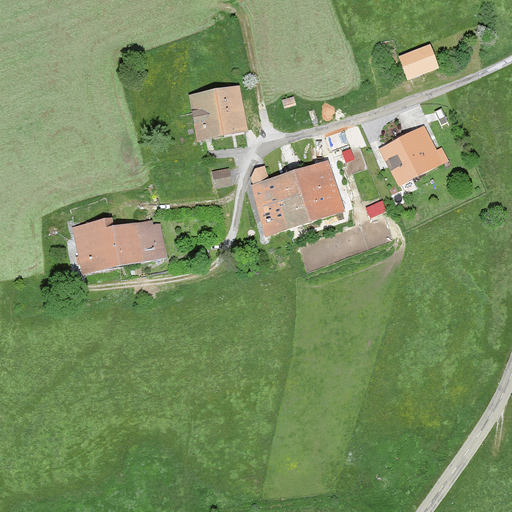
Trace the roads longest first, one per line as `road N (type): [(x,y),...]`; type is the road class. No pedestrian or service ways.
road 1 (tertiary): [(425,511),(511,376)]
road 2 (track): [(118,195),(171,208),(219,203),(241,190)]
